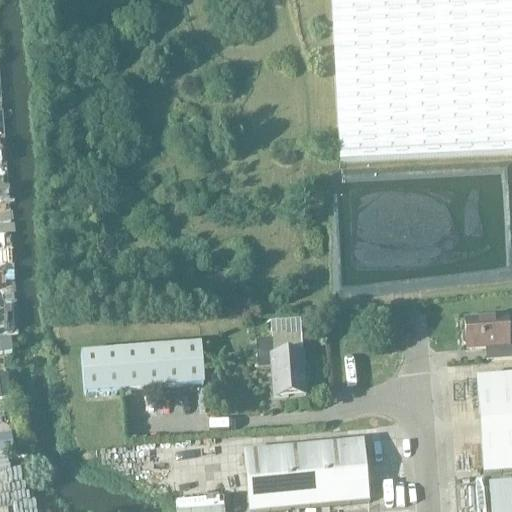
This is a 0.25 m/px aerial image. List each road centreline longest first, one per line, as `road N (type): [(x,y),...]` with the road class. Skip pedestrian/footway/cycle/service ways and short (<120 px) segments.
road 1 (unknown): [(425,402),(180,434)]
road 2 (unclassified): [(434,511),(422,356)]
